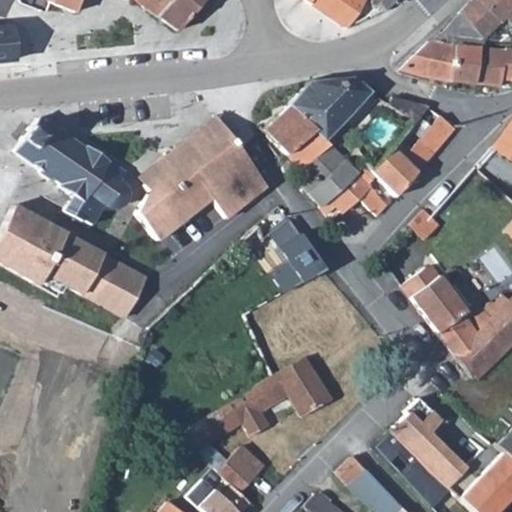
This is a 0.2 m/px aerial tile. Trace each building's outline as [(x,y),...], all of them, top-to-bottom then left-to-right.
[(47,0),(47,3),(73,12),(77,0),(47,0)] [(134,0),(133,2),(173,33),(202,0),(134,0)] [(302,0),(345,29),(363,0),(302,0)] [(371,0),(369,4),(382,12),(395,0),(371,0)] [(475,0),(471,0),(439,34),(476,40),(479,38),(481,40),(498,25),(475,0)] [(511,4),(507,0),(475,0),(498,25),(504,21),(511,30),(511,4)] [(0,62),(13,62),(10,28),(0,28),(0,62)] [(428,41),(398,70),(401,71),(415,78),(448,82),(453,45),(428,41)] [(453,45),(448,82),(497,88),(498,81),(500,51),(453,45)] [(500,51),(498,81),(511,82),(511,50),(501,49),(500,51)] [(310,82),(261,130),(289,159),(305,176),(298,183),(319,208),(356,174),(323,142),(370,93),(352,78),(310,82)] [(395,97),(384,108),(408,130),(428,107),(395,97)] [(54,188),(70,197),(79,203),(84,195),(101,207),(104,209),(109,210),(115,210),(120,207),(123,204),(124,201),(125,198),(125,194),(125,191),(125,187),(118,181),(124,171),(84,146),(83,147),(37,117),(30,126),(27,124),(16,140),(19,142),(10,154),(28,167),(29,165),(37,170),(36,174),(47,181),(48,179),(56,184),(54,188)] [(439,117),(418,140),(432,154),(453,130),(439,117)] [(212,118),(134,178),(144,192),(134,215),(155,242),(208,202),(226,221),(266,190),(212,118)] [(511,119),(491,149),(511,163),(511,119)] [(392,149),(367,172),(394,198),(432,154),(418,140),(402,159),(392,149)] [(356,174),(319,208),(325,214),(332,207),(340,214),(357,199),(377,217),(386,206),(356,174)] [(79,203),(70,197),(64,207),(61,212),(78,222),(90,227),(101,207),(84,195),(79,203)] [(145,278),(12,207),(0,230),(0,267),(36,288),(43,277),(122,320),(145,278)] [(423,208),(406,225),(422,241),(439,224),(430,215),(423,208)] [(255,227),(236,245),(244,269),(280,253),(266,234),(262,237),(255,227)] [(399,286),(449,355),(450,357),(453,354),(498,310),(490,301),(467,321),(462,315),(465,312),(430,265),(399,286)] [(511,297),(498,310),(453,354),(470,378),(478,381),(511,347),(511,297)] [(269,374),(176,432),(195,451),(240,424),(249,438),(267,426),(259,413),(286,396),(299,417),(329,399),(303,356),(269,374)] [(404,414),(386,431),(447,489),(465,471),(428,436),(440,423),(415,400),(402,411),(404,414)] [(511,422),(491,445),(499,453),(511,465),(511,422)] [(386,431),(371,445),(430,508),(447,489),(386,431)] [(240,445),(216,471),(221,476),(232,484),(252,504),(254,508),(270,492),(253,476),(262,466),(240,445)] [(511,465),(499,453),(457,497),(472,511),(495,511),(511,494),(511,465)] [(350,457),(334,474),(368,510),(384,495),(350,457)] [(213,491),(195,510),(197,511),(243,511),(252,504),(232,484),(219,497),(213,491)] [(317,492),(302,507),(307,511),(316,511),(326,500),(317,492)] [(340,511),(326,500),(316,511),(340,511)] [(178,511),(165,501),(155,511),(178,511)]
